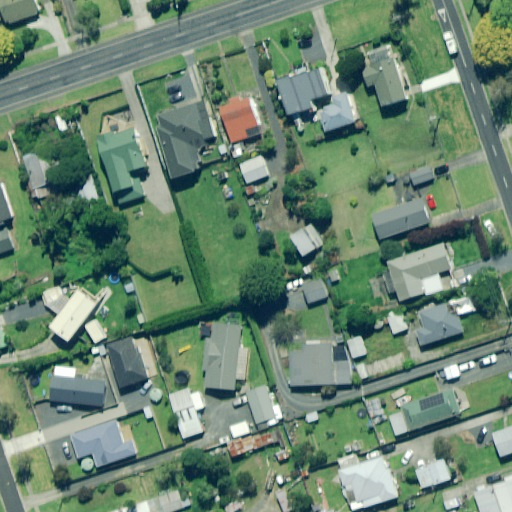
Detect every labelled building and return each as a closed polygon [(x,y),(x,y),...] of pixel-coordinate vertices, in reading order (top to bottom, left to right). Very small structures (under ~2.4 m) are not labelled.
[(0,0),(7,25),(40,15),(45,14),(40,0),(0,0)] [(408,101),(396,60),(365,70),(370,88),(378,85),(384,108),(408,101)] [(330,95),(322,69),(280,82),(291,116),(316,108),(314,100),(330,95)] [(234,146),(252,139),(249,130),(264,125),(252,92),(219,103),(234,146)] [(335,96),(337,104),(327,107),(328,112),(321,114),(327,132),(358,122),(349,92),(335,96)] [(196,149),(208,145),(207,141),(216,138),(211,120),(205,101),(162,114),(166,128),(159,130),(174,180),(203,171),(196,149)] [(99,117),(101,124),(96,126),(100,139),(97,139),(113,194),(116,194),(119,204),(146,197),(143,186),(139,172),(149,169),(137,128),(134,115),(131,108),(99,117)] [(63,164),(57,147),(20,160),(35,202),(71,189),(63,164)] [(270,176),(263,157),(241,165),(248,184),(270,176)] [(435,179),(430,167),(410,174),(415,186),(435,179)] [(98,200),(90,175),(72,181),(81,206),(98,200)] [(10,225),(9,223),(17,220),(5,183),(0,184),(0,225),(3,225),(3,227),(10,225)] [(432,222),(424,198),(372,216),(381,240),(432,222)] [(325,244),(312,224),(292,238),(305,257),(325,244)] [(0,255),(15,251),(8,231),(0,233),(0,255)] [(453,271),(445,245),(389,263),(401,302),(425,294),(420,281),(453,271)] [(327,298),(318,272),(300,278),(309,304),(327,298)] [(108,309),(81,289),(51,328),(71,343),(95,311),(102,317),(108,309)] [(476,314),(469,296),(419,313),(424,327),(416,330),(422,347),(465,332),(461,319),(476,314)] [(408,329),(401,310),(388,315),(395,334),(408,329)] [(107,336),(97,321),(87,328),(96,343),(107,336)] [(246,347),(237,346),(238,325),(210,323),(205,389),(233,391),(234,380),(244,381),(246,347)] [(131,336),(106,344),(120,387),(148,378),(139,350),(136,351),(131,336)] [(367,354),(362,338),(349,342),(354,358),(367,354)] [(334,362),(333,344),(303,345),(304,352),(290,353),(291,387),(352,384),(352,362),(334,362)] [(460,376),(457,366),(445,369),(448,380),(460,376)] [(75,370),(44,367),(41,400),(103,407),(105,383),(74,379),(75,370)] [(278,424),(267,387),(247,393),(258,430),(278,424)] [(203,433),(189,390),(170,396),(184,439),(203,433)] [(461,415),(453,391),(402,409),(403,413),(390,417),(397,437),(461,415)] [(116,421),(70,436),(77,457),(93,452),(98,467),(135,455),(130,441),(123,443),(116,421)] [(511,454),(511,427),(494,434),(503,458),(511,454)] [(274,428),(227,443),(232,457),(279,443),(274,428)] [(399,497),(385,457),(342,472),(348,492),(356,489),(363,510),(399,497)] [(453,478),(447,460),(417,471),(424,489),(453,478)] [(511,511),(511,477),(506,480),(507,483),(475,493),(481,511),(511,511)] [(173,511),(192,506),(187,489),(148,502),(151,511),(173,511)] [(290,511),(295,510),(287,493),(279,496),(285,511),(290,511)] [(151,511),(148,502),(118,511),(151,511)]
